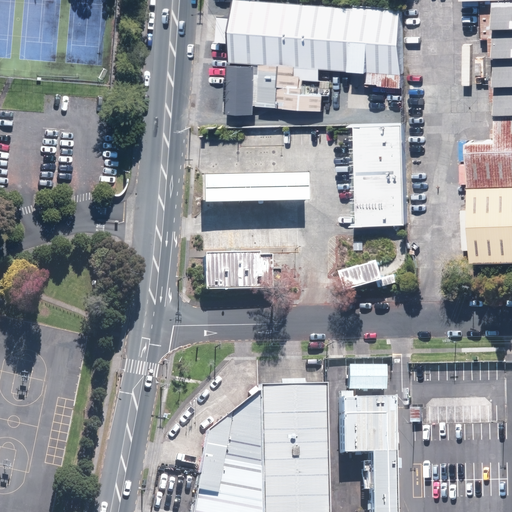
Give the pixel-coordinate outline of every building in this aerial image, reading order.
[(402,8),(297,0),(232,0),(228,18),(216,18),(214,43),(226,44),(227,63),(258,65),(318,70),(366,72),(364,85),(403,87),(402,8)] [(511,0),(491,1),(495,117),(511,116),(511,0)] [(470,42),(462,43),(463,82),(471,82),(470,42)] [(258,65),(227,63),(224,114),(253,115),(254,106),(258,65)] [(318,70),(258,65),(254,106),(320,111),(321,95),(329,96),(330,82),(319,82),(318,70)] [(469,104),(459,104),(459,123),(469,123),(469,104)] [(467,186),(511,185),(511,116),(495,117),(495,140),(466,141),(467,186)] [(404,122),(352,124),(352,131),(352,144),(355,224),(355,228),(407,226),(404,122)] [(310,172),(205,174),(206,202),(310,200),(310,172)] [(511,185),(467,186),(469,263),(511,262),(511,185)] [(318,249),(223,252),(224,284),(319,282),(318,270),(318,249)] [(386,277),(381,259),(344,271),(350,290),(379,281),(387,279),(386,277)] [(387,279),(379,281),(381,288),(400,282),(397,273),(386,277),(387,279)] [(261,511),(329,511),(325,387),(257,389),(261,511)] [(370,511),(395,511),(393,396),(377,396),(362,396),(352,397),(351,391),(339,391),(340,452),(369,451),(370,511)] [(192,511),(261,511),(257,397),(208,435),(192,511)]
